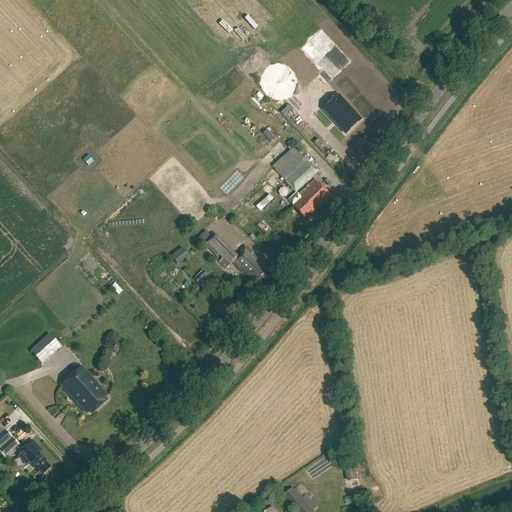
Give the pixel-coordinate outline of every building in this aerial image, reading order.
[(349,63),(319,32),(301,48),(332,80),(349,63)] [(280,90),(270,99),(289,120),(297,112),(288,101),(290,100),(280,90)] [(345,114),(332,127),(353,149),(366,137),(345,114)] [(265,159),(272,167),(282,178),(281,178),(295,194),(318,173),(294,147),(288,153),(285,156),(277,148),(265,159)] [(331,198),(315,180),(299,195),(302,199),(293,207),(304,219),(310,214),(311,216),(331,198)] [(199,239),(203,243),(210,236),(206,232),(199,239)] [(215,236),(212,238),(205,245),(217,257),(218,256),(221,260),(218,263),(225,270),(234,262),(252,281),(253,280),(256,282),(268,270),(244,247),(235,256),(215,236)] [(181,249),(173,256),(180,265),(189,258),(182,248),(181,249)] [(197,285),(206,276),(202,272),(193,280),(197,285)] [(186,281),(182,286),(189,292),(193,287),(186,281)] [(30,352),(42,365),(61,348),(49,334),(30,352)] [(117,342),(112,342),(109,344),(109,350),(112,353),(117,353),(120,350),(120,346),(117,342)] [(106,396),(81,368),(61,385),(86,414),(89,412),(92,415),(106,401),(104,398),(106,396)] [(0,425),(0,452),(5,459),(20,446),(0,425)] [(26,466),(30,463),(35,469),(37,468),(43,475),(52,468),(46,461),(47,460),(40,453),(42,451),(32,441),(19,453),(21,454),(18,457),(26,466)] [(344,464),(347,482),(355,481),(353,463),(344,464)] [(299,511),(311,511),(313,511),(316,507),(305,496),(303,497),(295,488),(286,497),(299,511)] [(344,511),(361,511),(358,503),(343,508),(344,511)]
